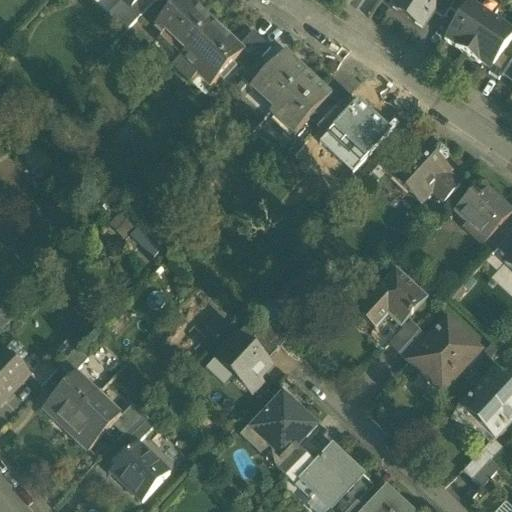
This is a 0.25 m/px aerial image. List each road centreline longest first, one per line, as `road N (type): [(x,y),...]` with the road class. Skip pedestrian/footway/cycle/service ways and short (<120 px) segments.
road 1 (residential): [(511,150),(290,0)]
road 2 (residential): [(455,511),(304,373)]
